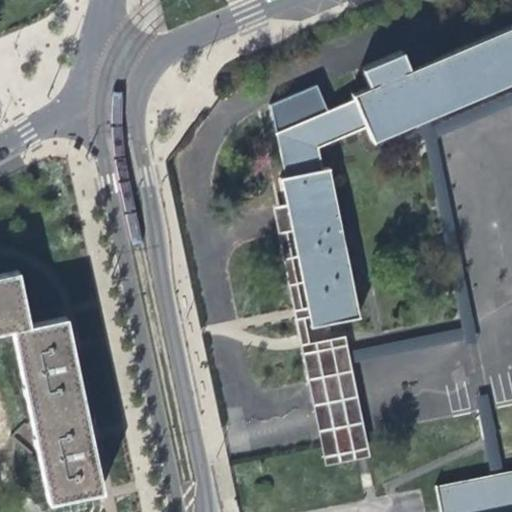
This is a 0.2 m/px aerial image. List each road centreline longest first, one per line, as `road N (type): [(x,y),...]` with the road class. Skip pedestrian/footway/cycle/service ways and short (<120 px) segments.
road 1 (residential): [(206,511),(124,75)]
road 2 (residential): [(95,92),(178,511)]
road 3 (residential): [(124,75),(282,0)]
